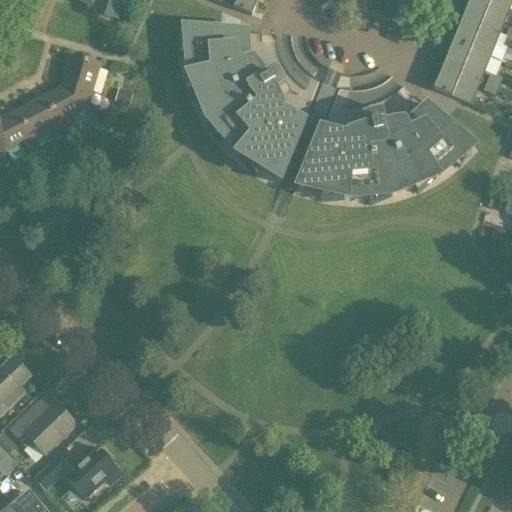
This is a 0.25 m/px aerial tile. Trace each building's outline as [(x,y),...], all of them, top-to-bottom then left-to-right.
[(258,0),(214,0),(213,2),(251,18),(258,0)] [(494,0),(470,0),(465,12),(503,27),(511,7),(494,0)] [(503,27),(465,12),(457,32),(495,47),(503,27)] [(249,35),(216,32),(188,30),(190,53),(185,53),(188,80),(193,80),(201,97),(196,99),(206,124),(212,122),(224,135),(220,139),(238,159),(242,156),(259,165),(256,169),(279,183),(302,127),(281,114),(284,111),(285,109),(278,96),(279,97),(280,97),(281,98),(282,98),(284,98),(285,97),(286,97),(287,96),(288,96),(288,95),(289,93),(289,92),(289,91),(289,90),(289,89),(275,68),(265,74),(259,66),(253,58),(251,58),(249,35)] [(511,31),(508,30),(502,47),(511,50),(511,31)] [(457,32),(449,52),(487,67),(495,47),(457,32)] [(449,52),(441,72),(479,87),(487,67),(449,52)] [(60,89),(91,98),(100,66),(69,57),(60,89)] [(479,87),(441,72),(433,92),(471,107),(479,87)] [(502,81),(489,77),(483,93),(495,98),(502,81)] [(60,89),(44,97),(63,134),(74,128),(70,120),(87,111),(91,98),(60,89)] [(63,134),(44,97),(19,111),(34,140),(48,132),(52,140),(63,134)] [(320,134),(308,162),(297,190),(323,197),(324,191),(342,196),(343,202),(370,199),(369,194),(388,193),(390,198),(415,188),(413,183),(430,176),(434,180),(455,162),(451,158),(468,144),(426,108),(423,105),(406,121),(405,119),(402,119),(397,120),(391,121),(384,123),(382,111),(357,117),(354,118),(352,121),(353,125),(355,127),(359,128),(359,129),(345,134),(345,140),(320,134)] [(19,111),(0,121),(0,120),(0,153),(5,155),(22,146),(27,154),(38,148),(34,140),(19,111)] [(11,359),(0,369),(0,413),(2,416),(23,395),(17,388),(28,378),(11,359)] [(30,410),(8,431),(24,448),(29,443),(43,457),(75,427),(53,404),(38,419),(30,410)] [(0,474),(5,480),(17,467),(0,450),(0,474)] [(97,451),(78,468),(65,453),(52,464),(84,499),(115,471),(110,466),(113,463),(103,451),(100,454),(97,451)] [(45,492),(54,484),(43,472),(35,481),(45,492)] [(40,511),(26,495),(8,509),(10,511),(40,511)]
